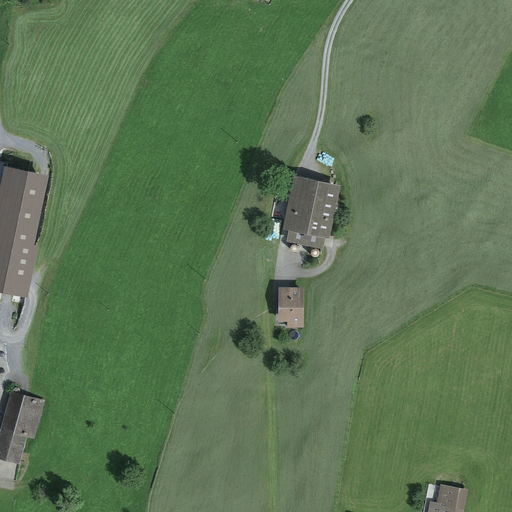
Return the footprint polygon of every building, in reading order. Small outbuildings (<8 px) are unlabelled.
[(27,273),(47,177),(4,168),(0,188),(0,292),(27,298),(32,274),(27,273)] [(296,174),(284,224),(328,234),(339,184),(296,174)] [(277,282),(277,318),(302,318),(302,281),(277,282)] [(46,400),(13,390),(0,431),(0,456),(19,463),(28,435),(35,437),(46,400)] [(438,501),(431,500),(428,511),(463,511),(468,489),(442,484),(438,501)]
